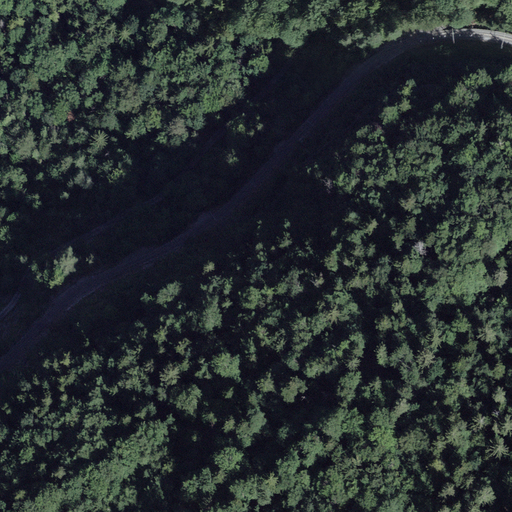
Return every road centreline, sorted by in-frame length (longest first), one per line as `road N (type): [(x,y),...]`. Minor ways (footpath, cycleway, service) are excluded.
road 1 (track): [(336,0),(287,64),(162,195),(34,261),(0,314)]
road 2 (track): [(75,511),(171,455),(212,406)]
